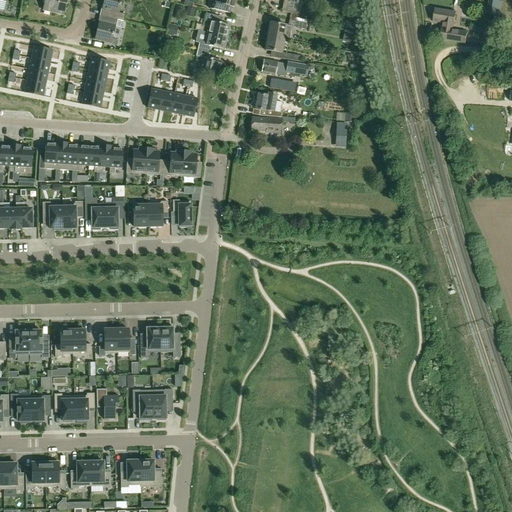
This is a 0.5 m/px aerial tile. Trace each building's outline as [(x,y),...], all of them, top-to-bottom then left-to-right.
[(64,15),(67,0),(65,0),(40,0),(45,1),(43,11),(64,15)] [(117,21),(122,22),(124,16),(118,14),(121,0),(104,0),(101,17),(117,21)] [(237,1),(237,0),(217,0),(217,3),(211,2),(209,9),(215,10),(228,13),(230,7),(234,8),(236,1),(237,1)] [(291,14),(290,21),(296,22),(298,7),(299,0),(297,0),(284,0),(282,12),(291,14)] [(499,17),(501,0),(493,0),(493,7),(488,6),(487,14),(499,17)] [(187,14),(195,15),(196,9),(188,7),(187,14)] [(440,40),(465,44),(467,33),(453,31),(456,13),(435,10),(433,22),(443,24),(440,40)] [(210,22),(208,33),(209,34),(227,38),(230,26),(219,24),(220,18),(206,14),(205,21),(210,22)] [(116,27),(117,21),(101,17),(95,40),(115,45),(116,41),(112,40),(115,27),(116,27)] [(268,37),(284,40),(289,41),(292,27),(306,30),(307,24),(296,22),(290,21),(289,27),(271,23),(268,37)] [(170,33),(177,35),(179,28),(172,26),(170,33)] [(198,50),(210,53),(212,47),(224,50),(227,38),(209,34),(208,33),(198,31),(196,42),(199,43),(198,50)] [(266,51),(270,52),(282,53),(284,40),(268,37),(266,51)] [(209,60),(210,53),(198,50),(196,57),(202,59),(199,70),(218,75),(221,63),(209,60)] [(34,51),(31,62),(49,67),(52,56),(34,51)] [(284,53),(283,59),(299,62),(300,56),(284,53)] [(264,60),(262,72),(286,77),(286,74),(307,78),(309,67),(288,63),(287,65),(280,64),(280,63),(264,60)] [(91,61),(88,72),(106,77),(109,66),(91,61)] [(31,62),(28,72),(46,77),(49,67),(31,62)] [(28,72),(25,83),(43,88),(46,77),(28,72)] [(88,72),(85,83),(103,88),(106,77),(88,72)] [(25,83),(22,94),(41,99),(43,88),(25,83)] [(85,83),(82,94),(101,99),(103,88),(85,83)] [(82,94),(79,105),(98,110),(101,99),(82,94)] [(148,94),(142,112),(153,116),(159,98),(148,94)] [(275,102),(277,95),(268,94),(268,96),(258,94),(255,109),(260,110),(259,116),(273,117),(281,118),(282,113),(280,113),(282,103),(275,102)] [(159,98),(153,116),(164,119),(170,101),(159,98)] [(170,101),(164,119),(175,122),(180,104),(170,101)] [(180,104),(175,122),(186,125),(191,107),(180,104)] [(267,119),(252,118),(251,131),(266,132),(266,133),(281,134),(281,122),(296,123),(296,119),(281,118),(281,120),(267,119)] [(335,143),(346,144),(347,124),(337,123),(335,143)] [(56,171),(57,144),(57,146),(46,145),(46,152),(40,152),(39,170),(51,171),(56,171)] [(57,144),(56,171),(60,171),(66,172),(67,165),(68,145),(57,144)] [(67,165),(66,172),(73,172),(77,172),(79,147),(68,146),(69,145),(68,145),(67,165)] [(0,171),(2,172),(2,166),(9,166),(10,146),(10,147),(0,146),(0,171)] [(14,173),(19,173),(21,147),(10,146),(9,166),(15,167),(14,173)] [(19,173),(24,173),(24,167),(31,168),(32,149),(21,148),(21,147),(19,173)] [(90,148),(79,147),(77,172),(82,173),(82,166),(88,167),(90,148)] [(94,173),(99,174),(101,147),(100,147),(100,148),(90,148),(88,167),(95,167),(94,173)] [(104,168),(110,168),(111,148),(101,147),(99,174),(103,174),(104,168)] [(115,168),(121,169),(122,150),(112,149),(112,148),(111,148),(110,168),(110,174),(115,175),(115,168)] [(139,149),(139,151),(134,151),(133,159),(127,159),(126,173),(145,175),(146,150),(139,149)] [(154,150),(146,150),(145,175),(163,176),(164,161),(158,161),(159,152),(154,152),(154,150)] [(170,162),(164,161),(163,176),(182,177),(184,152),(176,152),(176,154),(171,153),(170,162)] [(191,155),(191,153),(184,152),(182,177),(200,178),(202,164),(196,163),(196,155),(191,155)] [(100,228),(105,228),(104,204),(97,204),(97,198),(84,199),(85,213),(92,213),(92,230),(100,230),(100,228)] [(110,230),(118,230),(118,212),(125,212),(124,198),(112,198),(112,204),(104,204),(105,228),(110,228),(110,230)] [(179,201),(173,201),(173,213),(179,213),(179,228),(187,228),(187,226),(191,226),(191,202),(179,202),(179,201)] [(83,218),(82,202),(75,202),(75,204),(62,205),(63,231),(72,231),(72,229),(76,229),(76,218),(83,218)] [(3,203),(0,203),(0,228),(10,229),(10,230),(10,210),(3,210),(3,203)] [(10,210),(10,230),(21,230),(20,203),(16,203),(16,210),(10,210)] [(25,203),(20,203),(21,230),(21,228),(32,228),(32,209),(25,209),(25,203)] [(54,231),(63,231),(62,205),(50,205),(50,203),(42,203),(43,219),(50,219),(50,229),(54,229),(54,231)] [(148,229),(162,229),(162,216),(168,216),(168,204),(162,204),(162,205),(148,205),(148,229)] [(148,229),(148,205),(134,206),(134,205),(128,205),(128,215),(134,215),(134,229),(148,229)] [(140,343),(141,359),(148,359),(148,353),(160,353),(160,329),(155,329),(155,327),(147,327),(147,342),(140,343)] [(173,353),(173,358),(181,358),(180,342),(173,342),(173,327),(165,327),(165,329),(160,329),(160,353),(173,353)] [(29,332),(29,356),(41,355),(41,359),(49,358),(49,344),(43,344),(42,339),(41,331),(38,331),(37,329),(29,330),(30,332),(29,332)] [(29,356),(29,332),(25,332),(25,330),(17,330),(17,332),(16,332),(16,339),(15,339),(15,345),(9,345),(9,359),(17,359),(17,356),(29,356)] [(85,330),(72,331),(73,354),(73,357),(91,357),(91,345),(85,345),(85,330)] [(116,330),(104,330),(105,347),(99,347),(99,356),(105,356),(105,354),(117,354),(116,330)] [(129,330),(116,330),(117,354),(129,353),(129,356),(135,356),(135,346),(129,346),(129,330)] [(73,354),(72,331),(60,331),(61,345),(55,345),(55,357),(62,357),(62,355),(73,354)] [(115,420),(115,406),(118,406),(118,396),(107,396),(106,389),(96,390),(96,409),(103,408),(104,420),(115,420)] [(173,404),(172,390),(165,390),(165,391),(152,391),(153,419),(158,419),(158,421),(166,421),(166,404),(173,404)] [(140,391),(132,391),(133,405),(140,405),(140,421),(148,421),(148,419),(153,419),(152,391),(140,391)] [(75,421),(74,396),(62,396),(62,394),(54,395),(55,410),(61,410),(62,421),(64,421),(64,423),(73,423),(73,421),(75,421)] [(74,396),(75,421),(77,421),(77,423),(86,422),(86,420),(88,420),(88,410),(94,410),(94,394),(87,394),(87,396),(74,396)] [(31,422),(30,398),(18,398),(18,395),(10,395),(10,409),(17,409),(17,414),(18,414),(18,422),(22,422),(22,424),(30,424),(30,422),(31,422)] [(9,414),(8,396),(0,396),(0,398),(0,422),(2,422),(2,414),(9,414)] [(42,397),(30,398),(31,422),(34,421),(34,423),(42,423),(42,421),(44,421),(43,408),(50,408),(50,396),(42,396),(42,397)] [(46,488),(45,463),(44,463),(44,461),(34,462),(34,464),(32,464),(32,472),(25,472),(26,490),(34,490),(34,488),(46,488)] [(66,489),(65,471),(58,471),(58,463),(56,463),(56,461),(48,461),(48,463),(45,463),(46,488),(58,487),(58,489),(66,489)] [(141,486),(140,461),(138,461),(127,462),(127,472),(120,473),(121,488),(129,488),(129,486),(141,486)] [(162,487),(161,472),(153,472),(153,461),(142,461),(140,461),(141,486),(141,488),(153,488),(162,487)] [(91,487),(90,462),(89,462),(89,463),(77,463),(77,474),(71,474),(71,489),(79,489),(79,487),(91,487)] [(111,488),(110,473),(104,473),(103,462),(92,462),(90,462),(91,487),(103,487),(103,489),(111,488)] [(24,492),(23,474),(17,474),(16,464),(5,464),(3,464),(4,490),(16,490),(16,492),(24,492)]
